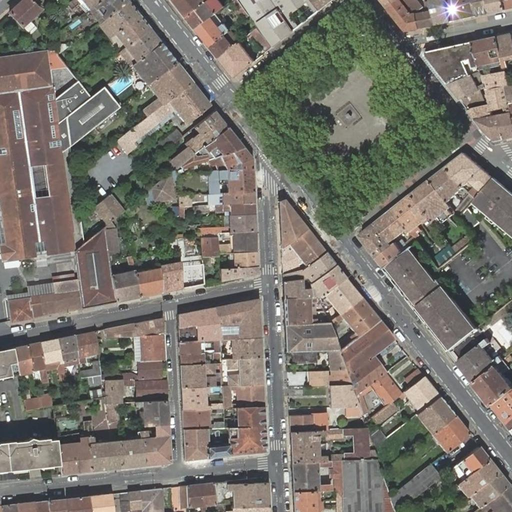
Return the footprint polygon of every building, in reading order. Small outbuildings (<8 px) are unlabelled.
[(30,0),(23,0),(9,13),(21,26),(41,8),(37,6),(30,0)] [(88,9),(89,8),(99,0),(78,0),(81,3),(79,4),(84,11),(88,9)] [(99,0),(89,8),(88,9),(95,17),(97,19),(99,22),(127,1),(126,0),(99,0)] [(174,0),(188,17),(207,2),(205,0),(174,0)] [(209,0),(207,2),(188,17),(197,29),(213,16),(225,6),(220,0),(209,0)] [(234,0),(247,18),(250,15),(239,0),(234,0)] [(266,36),(274,47),(294,31),(287,20),(273,0),(240,0),(251,14),(259,26),(266,36)] [(273,0),(287,20),(294,31),(333,0),(273,0)] [(410,29),(435,24),(430,0),(425,1),(427,12),(424,12),(423,7),(417,0),(395,0),(388,7),(403,27),(404,27),(405,27),(405,28),(406,28),(406,29),(407,29),(408,29),(409,29),(410,29)] [(435,24),(451,21),(445,0),(430,0),(435,24)] [(445,0),(451,21),(476,15),(472,0),(445,0)] [(472,0),(476,15),(490,12),(487,0),(472,0)] [(487,0),(490,12),(505,9),(502,0),(487,0)] [(511,0),(502,0),(505,9),(511,7),(511,0)] [(99,22),(99,23),(110,37),(138,15),(127,1),(99,22)] [(110,37),(108,38),(119,52),(149,29),(138,15),(110,37)] [(197,29),(211,47),(225,35),(231,30),(225,23),(223,25),(221,23),(219,25),(213,16),(197,29)] [(267,52),(274,47),(266,36),(259,26),(252,32),(267,52)] [(160,43),(149,29),(119,52),(130,66),(132,65),(160,43)] [(511,32),(497,36),(502,55),(504,61),(504,62),(505,65),(509,65),(508,63),(511,62),(511,32)] [(211,47),(219,58),(234,46),(225,35),(211,47)] [(497,36),(473,41),(478,59),(480,66),(480,67),(481,67),(504,62),(504,61),(502,55),(497,36)] [(236,77),(256,61),(241,41),(234,46),(219,58),(234,76),(236,77)] [(425,55),(449,84),(472,75),(473,75),(481,70),(481,68),(481,67),(480,67),(480,66),(478,59),(473,41),(427,51),(425,55)] [(160,43),(132,65),(137,71),(136,72),(141,79),(142,78),(144,80),(147,84),(155,78),(176,62),(160,43)] [(56,49),(45,50),(0,56),(0,211),(4,244),(5,245),(0,245),(0,248),(2,260),(73,250),(77,274),(77,279),(79,290),(61,293),(64,312),(116,302),(110,275),(108,255),(104,230),(104,226),(83,242),(69,146),(119,107),(103,87),(90,97),(79,84),(77,81),(54,99),(53,87),(51,87),(49,70),(67,68),(57,55),(56,49)] [(119,52),(113,57),(124,71),(130,66),(119,52)] [(147,84),(149,87),(153,84),(162,95),(158,98),(141,111),(146,117),(191,82),(176,62),(155,78),(147,84)] [(486,87),(487,89),(488,89),(507,86),(510,85),(507,72),(506,71),(483,75),(483,76),(485,83),(486,87)] [(449,84),(460,99),(486,87),(485,83),(479,86),(474,77),(473,75),(472,75),(449,84)] [(210,105),(191,82),(146,117),(130,129),(124,134),(131,142),(154,124),(154,123),(173,108),(185,124),(210,105)] [(153,84),(149,87),(158,98),(162,95),(153,84)] [(486,87),(460,99),(466,106),(484,99),(482,92),(488,91),(491,103),(468,108),(476,119),(492,115),(493,110),(511,106),(507,86),(488,89),(487,89),(486,87)] [(227,127),(214,111),(193,127),(198,133),(192,137),(184,143),(187,148),(171,160),(171,161),(175,166),(176,167),(193,154),(200,148),(204,146),(227,127)] [(497,140),(511,136),(511,111),(492,115),(476,119),(487,132),(497,140)] [(243,147),(227,127),(204,146),(211,155),(195,157),(193,154),(176,167),(175,168),(177,170),(190,166),(196,164),(200,162),(202,161),(207,160),(213,157),(243,147)] [(162,151),(182,135),(180,133),(177,129),(157,145),(160,148),(162,151)] [(215,163),(216,170),(252,169),(252,158),(249,155),(243,147),(213,157),(207,160),(208,164),(215,163)] [(477,199),(494,177),(465,152),(464,152),(446,167),(464,187),(470,180),(476,186),(470,193),(477,199)] [(464,187),(446,167),(430,180),(448,202),(464,187)] [(253,192),(252,169),(216,170),(211,171),(207,171),(202,171),(203,174),(207,174),(208,194),(209,194),(223,193),(253,192)] [(176,200),(171,172),(164,178),(152,187),(151,188),(146,192),(148,199),(152,199),(153,203),(176,200)] [(511,192),(494,177),(477,199),(474,202),(511,233),(511,192)] [(448,202),(430,180),(411,194),(430,217),(433,221),(435,223),(441,231),(446,228),(444,226),(458,215),(455,211),(451,206),(448,202)] [(254,203),(253,192),(223,193),(209,194),(209,205),(229,203),(254,203)] [(110,193),(90,208),(103,225),(110,220),(123,210),(110,193)] [(470,193),(455,211),(458,215),(460,217),(469,207),(474,202),(477,199),(470,193)] [(430,217),(411,194),(375,223),(393,245),(391,242),(408,228),(411,232),(419,226),(430,217)] [(186,195),(178,196),(179,207),(183,206),(190,206),(189,195),(186,195)] [(288,244),(307,228),(284,199),(279,201),(281,249),(283,247),(288,244)] [(209,205),(198,206),(198,213),(230,211),(230,215),(254,214),(254,203),(229,203),(209,205)] [(130,205),(123,210),(127,216),(134,210),(130,205)] [(469,207),(460,217),(470,230),(481,222),(469,207)] [(230,215),(229,215),(230,227),(201,227),(201,233),(217,233),(221,233),(224,232),(230,232),(237,231),(255,231),(254,214),(230,215)] [(103,225),(104,226),(104,230),(115,229),(114,226),(110,220),(103,225)] [(360,236),(377,257),(393,245),(375,223),(360,235),(360,236)] [(419,226),(411,232),(415,237),(416,237),(419,234),(417,231),(421,228),(419,226)] [(325,252),(307,228),(288,244),(283,247),(281,249),(282,275),(287,274),(301,269),(303,269),(306,267),(325,252)] [(115,229),(104,230),(108,255),(118,253),(115,229)] [(256,251),(255,231),(237,231),(230,232),(224,232),(224,237),(229,237),(233,237),(233,247),(230,248),(229,244),(218,244),(219,253),(225,253),(227,253),(230,253),(256,251)] [(459,253),(477,238),(473,233),(454,248),(459,253)] [(218,244),(217,237),(201,238),(201,253),(202,256),(219,255),(219,253),(218,244)] [(180,266),(181,288),(204,284),(203,264),(202,256),(184,258),(183,238),(180,238),(177,238),(178,245),(179,256),(179,261),(180,266)] [(377,257),(385,268),(388,266),(404,253),(397,244),(396,242),(393,245),(377,257)] [(404,253),(388,266),(433,324),(452,349),(477,329),(459,305),(444,286),(439,280),(436,282),(410,248),(404,253)] [(257,266),(256,251),(230,253),(231,268),(257,266)] [(335,265),(325,252),(306,267),(303,269),(301,269),(308,278),(311,283),(335,265)] [(130,270),(110,275),(116,302),(139,297),(135,272),(134,269),(133,265),(131,257),(131,255),(127,256),(130,270)] [(161,273),(162,292),(181,288),(180,266),(179,261),(160,265),(160,267),(161,273)] [(335,265),(311,283),(310,284),(311,289),(313,297),(317,297),(320,297),(321,296),(323,294),(345,277),(335,265)] [(219,268),(220,281),(257,273),(257,266),(231,268),(219,268)] [(388,266),(385,268),(431,326),(450,351),(452,349),(433,324),(388,266)] [(135,272),(139,297),(162,292),(161,273),(160,267),(139,271),(135,272)] [(287,274),(282,275),(283,282),(301,279),(308,278),(301,269),(287,274)] [(361,297),(345,277),(323,294),(339,314),(361,297)] [(54,294),(61,293),(79,290),(77,279),(52,282),(54,294)] [(313,297),(311,289),(302,289),(301,279),(283,282),(283,299),(305,297),(310,297),(313,297)] [(38,290),(39,296),(54,294),(52,282),(37,284),(38,290)] [(38,290),(7,295),(7,300),(39,296),(38,290)] [(42,316),(64,312),(61,293),(54,294),(39,296),(42,316)] [(11,323),(42,316),(39,296),(7,300),(11,323)] [(317,297),(313,297),(310,297),(305,297),(283,299),(285,325),(311,323),(316,323),(316,320),(316,318),(311,319),(310,303),(314,303),(314,301),(317,301),(317,303),(320,302),(317,297)] [(378,319),(361,297),(339,314),(337,316),(335,317),(329,322),(330,324),(331,326),(335,323),(338,321),(343,317),(354,332),(350,335),(349,334),(337,343),(339,349),(350,341),(353,338),(357,335),(378,319)] [(237,303),(215,307),(221,339),(232,339),(260,338),(259,319),(258,298),(237,303)] [(195,311),(177,314),(179,341),(198,341),(213,340),(219,340),(221,339),(215,307),(195,311)] [(162,317),(133,323),(136,336),(138,336),(163,334),(162,317)] [(393,338),(378,319),(357,335),(353,338),(350,341),(339,349),(346,369),(347,375),(371,356),(373,354),(393,338)] [(330,324),(329,322),(316,323),(311,323),(285,325),(286,352),(292,351),(316,350),(328,350),(339,349),(337,343),(334,335),(331,326),(330,324)] [(133,323),(103,329),(105,338),(133,336),(136,336),(133,323)] [(335,323),(331,326),(334,335),(339,334),(335,323)] [(95,331),(75,335),(78,355),(78,357),(78,362),(85,361),(84,356),(98,353),(96,338),(95,331)] [(163,334),(138,336),(140,360),(160,360),(165,359),(163,334)] [(75,335),(58,339),(62,359),(63,366),(78,362),(78,357),(78,355),(75,335)] [(260,338),(232,339),(234,359),(261,357),(260,338)] [(58,339),(40,342),(44,363),(58,360),(59,363),(57,365),(57,367),(59,378),(66,377),(63,366),(62,359),(58,339)] [(458,361),(475,382),(497,365),(504,359),(500,355),(494,359),(485,348),(491,343),(487,339),(458,361)] [(198,341),(179,341),(179,354),(199,353),(198,341)] [(40,342),(27,345),(32,370),(38,369),(39,376),(39,377),(40,377),(41,382),(48,381),(47,376),(46,370),(44,363),(40,342)] [(27,345),(13,347),(18,373),(29,371),(30,374),(32,374),(32,370),(27,345)] [(13,347),(0,350),(0,377),(18,374),(18,373),(13,347)] [(346,369),(339,349),(328,350),(329,370),(335,370),(346,369)] [(316,362),(316,350),(292,351),(293,362),(316,362)] [(199,353),(179,354),(180,365),(201,364),(201,353),(199,353)] [(384,373),(371,356),(347,375),(351,384),(354,395),(357,393),(360,390),(364,387),(369,384),(384,373)] [(263,384),(261,357),(234,359),(227,359),(221,359),(221,363),(222,363),(228,363),(228,369),(238,368),(238,375),(228,376),(229,380),(223,380),(223,386),(229,386),(230,385),(234,385),(263,384)] [(475,382),(492,405),(511,389),(511,383),(506,376),(509,375),(505,370),(503,372),(501,369),(508,364),(504,359),(497,365),(475,382)] [(58,360),(44,363),(46,370),(57,367),(57,365),(59,363),(58,360)] [(130,373),(113,374),(113,380),(133,379),(161,378),(160,360),(140,360),(138,360),(138,376),(130,373)] [(93,369),(80,372),(80,379),(86,378),(100,375),(100,374),(99,362),(92,363),(93,369)] [(216,386),(220,386),(219,363),(214,364),(211,364),(211,366),(214,366),(215,383),(212,383),(212,386),(216,386)] [(180,365),(181,388),(208,387),(212,386),(212,383),(212,377),(202,377),(202,374),(212,373),(211,366),(211,364),(201,364),(180,365)] [(347,375),(346,369),(335,370),(335,375),(327,375),(327,370),(309,371),(310,386),(328,385),(351,384),(347,375)] [(423,376),(418,370),(405,380),(410,387),(423,376)] [(392,384),(384,373),(369,384),(377,395),(392,384)] [(100,375),(86,378),(87,384),(101,383),(101,380),(100,375)] [(404,392),(400,395),(399,396),(401,399),(407,395),(411,401),(416,407),(419,411),(439,396),(423,376),(410,387),(404,392)] [(102,392),(103,396),(106,396),(107,403),(108,403),(117,403),(122,403),(121,386),(133,385),(133,379),(113,380),(105,380),(105,391),(102,392)] [(166,397),(166,380),(136,382),(137,398),(166,397)] [(264,407),(263,384),(234,385),(234,389),(238,389),(239,404),(239,407),(264,407)] [(354,395),(351,384),(328,385),(330,407),(332,407),(345,406),(358,406),(361,414),(367,412),(360,390),(357,393),(354,395)] [(377,395),(369,384),(364,387),(380,410),(386,406),(377,395)] [(400,395),(392,384),(377,395),(386,406),(392,401),(399,396),(400,395)] [(223,386),(222,386),(223,399),(227,399),(230,399),(230,385),(229,386),(223,386)] [(181,388),(182,410),(209,409),(209,405),(206,405),(205,390),(208,390),(208,387),(181,388)] [(511,389),(492,405),(506,421),(511,416),(511,389)] [(37,400),(39,407),(52,405),(50,393),(50,392),(36,395),(37,399),(37,400)] [(454,415),(439,396),(419,411),(415,415),(418,419),(429,434),(430,433),(454,415)] [(37,399),(24,401),(26,410),(39,407),(37,400),(37,399)] [(239,407),(239,404),(227,405),(227,399),(223,399),(223,408),(229,408),(236,407),(239,407)] [(168,424),(167,400),(134,402),(134,406),(141,406),(142,420),(142,426),(143,426),(147,426),(157,425),(168,424)] [(386,406),(380,410),(372,417),(376,422),(377,424),(398,408),(392,401),(386,406)] [(117,403),(108,403),(110,421),(118,420),(117,403)] [(361,414),(358,406),(345,406),(345,415),(361,416),(361,414)] [(265,426),(264,407),(239,407),(236,407),(237,428),(265,426)] [(223,412),(223,408),(217,408),(209,409),(182,410),(183,429),(206,429),(224,428),(224,422),(214,422),(214,424),(210,424),(210,413),(223,412)] [(334,409),(335,419),(344,418),(342,408),(334,409)] [(289,415),(290,432),(324,430),(327,429),(327,426),(327,422),(327,419),(324,420),(324,413),(289,415)] [(468,433),(454,415),(430,433),(434,437),(437,441),(439,444),(445,452),(468,433)] [(87,437),(90,471),(120,467),(119,440),(93,443),(91,421),(84,421),(85,432),(85,437),(87,437)] [(170,462),(168,424),(157,425),(157,436),(147,437),(147,426),(143,426),(143,431),(143,437),(145,465),(170,462)] [(266,452),(265,426),(237,428),(230,428),(228,428),(228,432),(229,444),(229,447),(229,455),(266,452)] [(356,459),(354,428),(342,429),(343,436),(351,435),(352,452),(343,452),(343,454),(343,460),(356,459)] [(369,436),(373,447),(381,441),(385,438),(378,428),(369,436)] [(183,429),(185,460),(208,458),(207,446),(206,433),(206,429),(183,429)] [(343,436),(342,429),(327,429),(324,430),(290,432),(291,462),(326,460),(329,460),(341,460),(343,460),(343,454),(325,455),(319,455),(318,436),(325,436),(325,439),(343,438),(343,436)] [(125,439),(119,440),(120,467),(145,465),(143,437),(143,431),(139,431),(139,435),(139,438),(125,439)] [(0,470),(6,470),(59,464),(57,447),(56,438),(48,439),(48,437),(35,439),(30,437),(25,440),(2,442),(0,442),(0,470)] [(59,464),(60,474),(90,471),(87,437),(85,437),(83,437),(83,444),(63,446),(57,447),(59,464)] [(208,458),(222,456),(220,448),(229,447),(229,444),(207,446),(208,458)] [(489,459),(479,446),(458,463),(451,468),(453,470),(462,481),(468,475),(489,459)] [(222,456),(229,455),(229,447),(220,448),(222,456)] [(381,472),(377,458),(356,459),(343,460),(341,460),(343,497),(341,497),(342,511),(396,511),(420,493),(441,477),(436,471),(430,464),(390,496),(381,472)] [(498,471),(489,459),(468,475),(462,481),(457,484),(459,487),(461,490),(466,497),(468,495),(498,471)] [(329,463),(329,460),(326,460),(291,462),(293,511),(317,511),(317,510),(320,510),(320,501),(317,502),(317,496),(320,495),(320,490),(331,490),(331,485),(328,485),(318,485),(318,480),(317,466),(330,466),(329,463)] [(343,497),(341,460),(329,460),(329,463),(332,463),(333,469),(329,470),(329,478),(333,478),(334,489),(335,491),(336,511),(342,511),(341,497),(343,497)] [(508,484),(498,471),(468,495),(471,498),(473,501),(478,508),(481,506),(487,502),(508,484)] [(262,477),(226,481),(226,484),(226,490),(232,489),(233,499),(232,499),(233,507),(238,506),(238,507),(269,506),(268,482),(262,477)] [(226,481),(213,482),(214,494),(223,494),(224,500),(232,499),(233,499),(232,489),(226,490),(226,484),(226,481)] [(213,482),(200,484),(202,506),(215,504),(214,494),(213,482)] [(186,485),(187,507),(202,506),(200,484),(186,485)] [(511,511),(511,488),(508,484),(487,502),(493,510),(495,511),(511,511)] [(186,485),(179,486),(180,508),(187,507),(186,485)] [(141,510),(141,511),(140,511),(162,511),(161,488),(139,490),(141,510)] [(139,490),(128,491),(130,511),(141,510),(139,490)] [(128,491),(121,492),(122,511),(130,511),(128,491)] [(112,511),(111,493),(88,496),(90,511),(112,511)] [(214,494),(215,504),(216,511),(225,511),(224,500),(223,494),(214,494)] [(90,511),(88,496),(66,498),(67,511),(90,511)] [(65,511),(64,498),(47,500),(48,511),(65,511)] [(48,511),(47,500),(34,502),(34,511),(48,511)] [(16,504),(17,511),(34,511),(34,502),(16,504)]
